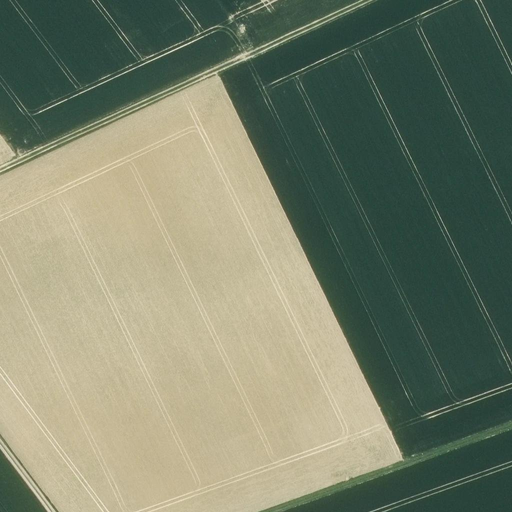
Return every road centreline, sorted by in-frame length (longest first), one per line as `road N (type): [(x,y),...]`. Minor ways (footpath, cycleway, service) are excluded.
road 1 (track): [(368,0),(0,172)]
road 2 (track): [(271,511),(511,426)]
